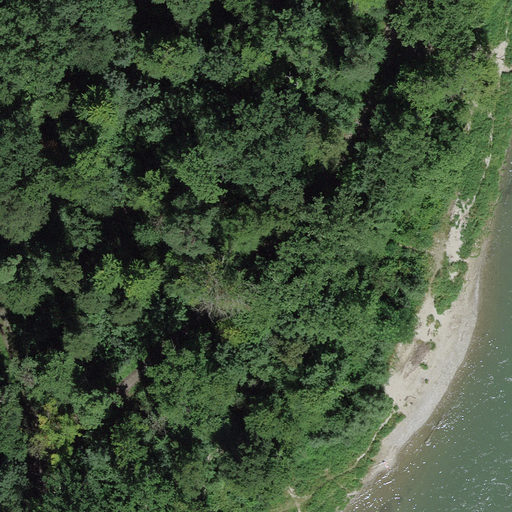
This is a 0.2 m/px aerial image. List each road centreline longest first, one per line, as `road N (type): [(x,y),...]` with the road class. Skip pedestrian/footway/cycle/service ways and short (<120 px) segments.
road 1 (track): [(394,0),(378,79),(293,212),(239,274),(0,497)]
road 2 (track): [(0,312),(52,453)]
